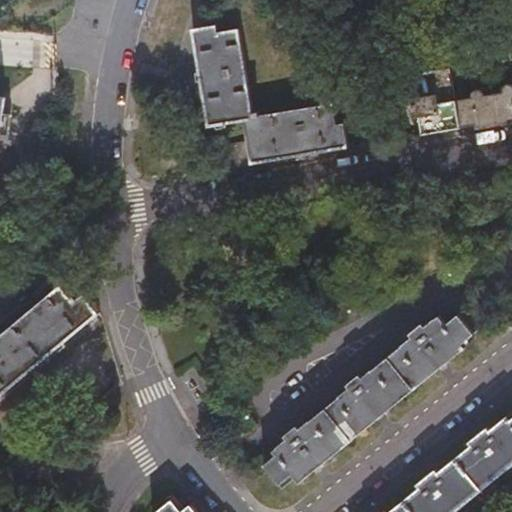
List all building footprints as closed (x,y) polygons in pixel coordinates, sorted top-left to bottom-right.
[(245,119),(261,116),(260,111),(254,112),(239,30),(225,32),(223,23),(194,29),(211,125),(245,119)] [(511,117),(511,84),(511,83),(506,83),(501,86),(500,91),(492,92),(497,120),(511,117)] [(492,92),(452,100),(457,127),(497,120),(492,92)] [(457,127),(452,100),(437,102),(435,94),(417,97),(418,100),(412,105),(414,112),(420,114),(423,133),(457,127)] [(261,116),(245,119),(249,140),(253,162),(347,145),(343,123),(335,124),(331,103),(261,116)] [(253,162),(249,140),(227,144),(231,166),(253,162)] [(62,285),(0,335),(0,395),(101,312),(86,292),(79,297),(77,294),(73,298),(62,285)] [(460,344),(471,334),(455,316),(445,325),(436,315),(432,318),(431,317),(423,324),(422,322),(408,335),(409,336),(401,343),(402,345),(386,357),(414,389),(463,347),(460,344)] [(352,440),(414,389),(386,357),(371,371),(370,369),(361,377),(359,375),(345,387),(347,389),(339,395),(340,396),(325,409),(352,440)] [(224,399),(207,411),(220,429),(237,417),(224,399)] [(352,440),(325,409),(310,422),(308,420),(298,428),(297,427),(284,439),(285,440),(277,447),(278,449),(275,452),(277,454),(265,464),(282,483),(293,475),(302,483),(352,440)] [(457,458),(485,488),(511,465),(511,416),(509,414),(492,428),(490,425),(471,441),(473,444),(457,458)] [(406,502),(415,511),(456,511),(485,488),(457,458),(440,472),(438,469),(418,486),(421,489),(406,502)] [(197,511),(193,507),(185,511),(183,511),(175,501),(160,511),(197,511)] [(415,511),(406,502),(393,511),(415,511)]
